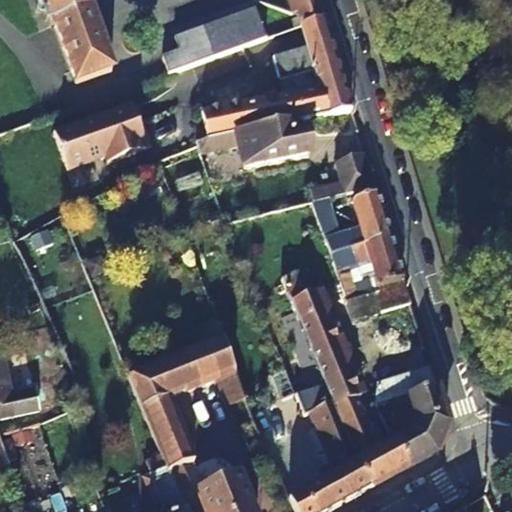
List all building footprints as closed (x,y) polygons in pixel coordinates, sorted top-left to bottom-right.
[(89,13),(84,0),(44,0),(53,27),(89,13)] [(316,0),(286,0),(291,15),(297,13),(302,31),(324,23),(316,0)] [(53,27),(52,27),(73,85),(109,72),(89,13),(53,27)] [(167,79),(265,44),(264,41),(254,14),(173,43),(178,56),(161,62),(167,79)] [(302,31),(308,50),(330,44),(324,23),(302,31)] [(330,44),(308,50),(308,52),(274,62),(280,84),(315,73),(320,92),(202,115),(207,143),(302,125),(351,115),(330,44)] [(140,138),(132,108),(54,135),(67,174),(105,160),(107,167),(148,153),(142,137),(140,138)] [(309,158),(302,125),(207,143),(208,154),(240,147),(244,170),(309,158)] [(336,164),(345,197),(374,190),(364,157),(336,164)] [(361,231),(339,238),(328,242),(329,246),(333,258),(390,240),(377,198),(354,204),(361,231)] [(328,242),(339,238),(327,202),(314,205),(328,242)] [(371,262),(374,272),(379,290),(403,283),(390,240),(333,258),(343,286),(350,305),(360,302),(358,295),(346,260),(353,258),(356,267),(371,262)] [(306,267),(309,266),(333,258),(329,246),(301,254),(306,267)] [(301,323),(328,312),(311,272),(303,275),(294,253),(275,260),(301,323)] [(333,258),(309,266),(329,291),(343,286),(333,258)] [(371,262),(356,267),(359,276),(374,272),(371,262)] [(382,317),(397,313),(411,309),(405,289),(375,298),(382,317)] [(364,292),(358,295),(360,302),(367,300),(364,292)] [(360,302),(350,305),(357,324),(382,317),(375,298),(367,300),(360,302)] [(328,312),(301,323),(328,386),(335,404),(339,413),(360,404),(364,399),(328,312)] [(168,401),(215,382),(236,373),(223,339),(129,377),(146,419),(159,449),(162,456),(169,474),(194,463),(168,401)] [(0,418),(34,411),(31,392),(6,397),(0,363),(0,418)] [(375,407),(384,406),(436,390),(430,371),(377,388),(375,407)] [(236,373),(215,382),(219,390),(239,381),(236,373)] [(436,390),(384,406),(386,415),(392,413),(397,432),(389,435),(394,445),(413,435),(425,459),(433,455),(447,425),(436,390)] [(339,474),(325,482),(288,502),(292,511),(329,511),(370,490),(335,404),(314,411),(337,468),(339,474)] [(360,404),(339,413),(370,490),(407,469),(394,445),(384,451),(378,438),(375,439),(360,404)] [(136,423),(147,453),(159,449),(146,419),(136,423)] [(413,435),(394,445),(407,469),(425,459),(413,435)] [(147,462),(156,486),(171,479),(169,474),(162,456),(147,462)] [(339,474),(337,468),(321,476),(325,482),(339,474)] [(253,511),(239,476),(179,499),(184,511),(253,511)] [(171,479),(156,486),(161,500),(177,493),(171,479)] [(177,493),(161,500),(165,511),(184,511),(179,499),(177,493)]
